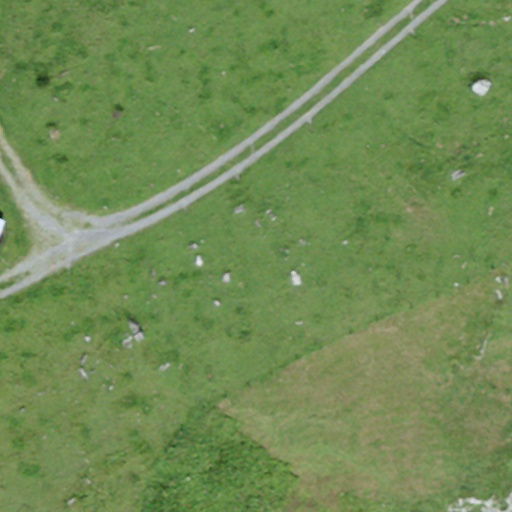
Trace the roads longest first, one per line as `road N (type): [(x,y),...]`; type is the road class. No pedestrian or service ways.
road 1 (track): [(0,286),(220,170),(432,0)]
road 2 (track): [(0,145),(32,202),(98,237)]
